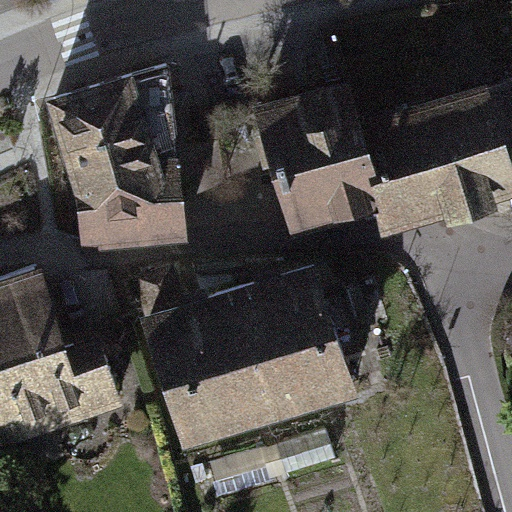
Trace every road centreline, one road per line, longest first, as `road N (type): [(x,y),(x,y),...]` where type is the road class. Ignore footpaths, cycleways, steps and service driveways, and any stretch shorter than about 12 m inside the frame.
road 1 (residential): [(0,254),(26,247),(85,255),(294,234),(412,239),(455,268)]
road 2 (residential): [(455,268),(511,485)]
road 3 (tertiary): [(0,61),(198,0)]
